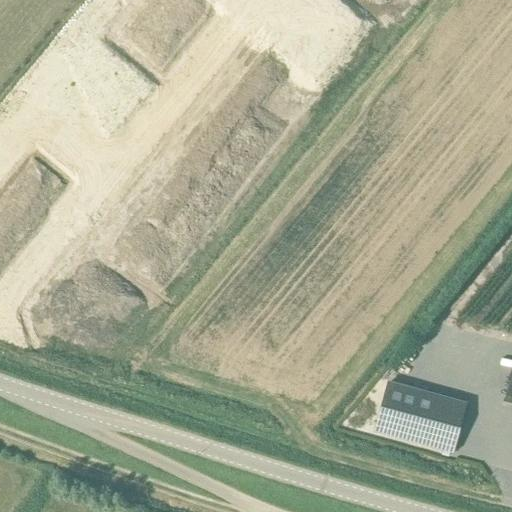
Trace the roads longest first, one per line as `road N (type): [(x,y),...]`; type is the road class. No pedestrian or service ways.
road 1 (unclassified): [(426,511),(68,407)]
road 2 (unclassified): [(270,511),(143,458),(68,407)]
